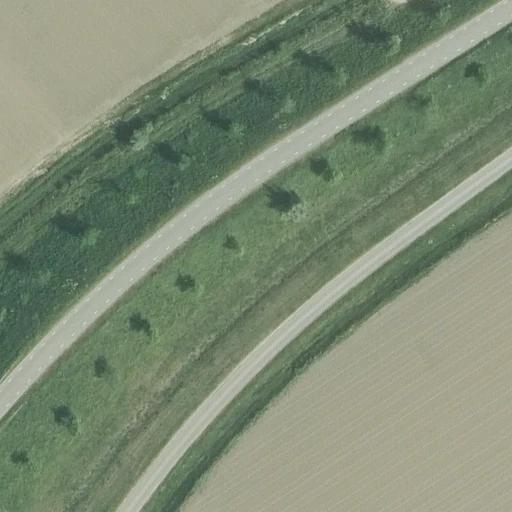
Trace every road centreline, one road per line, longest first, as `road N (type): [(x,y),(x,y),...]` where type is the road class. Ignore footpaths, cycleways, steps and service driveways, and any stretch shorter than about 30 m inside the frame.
road 1 (unclassified): [(0,403),(143,255),(253,173),(511,9)]
road 2 (unclassified): [(127,511),(382,251),(511,159)]
